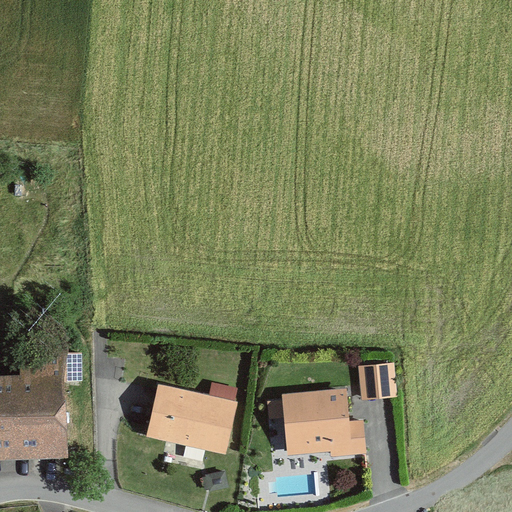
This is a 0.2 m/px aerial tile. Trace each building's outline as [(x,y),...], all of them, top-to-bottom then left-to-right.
[(399,402),(396,367),(362,370),(365,405),(399,402)] [(0,463),(71,462),(68,376),(0,378),(0,463)] [(205,451),(226,455),(238,402),(159,384),(148,432),(147,437),(166,442),(205,451)] [(286,398),(286,404),(270,405),(271,426),(288,425),(289,461),(331,458),(331,462),(369,461),(367,426),(352,426),(349,395),(286,398)] [(225,472),(206,475),(205,476),(203,478),(205,490),(207,491),(209,491),(228,488),(225,472)]
